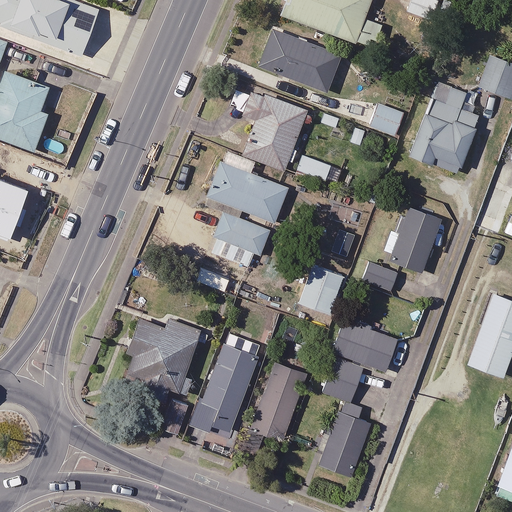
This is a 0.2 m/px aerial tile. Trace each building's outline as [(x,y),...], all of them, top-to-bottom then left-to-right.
[(98,8),(76,0),(0,0),(0,24),(81,54),(98,8)] [(286,0),(282,14),(373,45),(381,23),(364,17),(369,0),(286,0)] [(439,0),(409,0),(406,9),(433,19),(439,0)] [(340,53),(273,28),(259,64),(327,90),(340,53)] [(511,61),(490,53),(478,85),(511,97),(511,61)] [(48,86),(4,70),(0,81),(0,136),(34,149),(48,112),(40,109),(48,86)] [(466,90),(452,85),(445,101),(431,96),(408,152),(457,171),(480,114),(460,106),(466,90)] [(252,93),(236,87),(229,104),(258,115),(244,153),(283,168),(306,108),(253,88),(252,93)] [(402,110),(378,103),(371,125),(395,133),(402,110)] [(330,163),(302,153),(295,173),(323,182),(330,163)] [(244,208),(274,220),(287,187),(222,161),(205,202),(225,210),(210,248),(248,264),(254,250),(261,253),(271,228),(241,216),(244,208)] [(441,216),(409,206),(400,234),(390,230),(383,248),(393,252),(390,259),(422,270),(441,216)] [(396,272),(371,262),(364,278),(390,288),(396,272)] [(345,275),(313,263),(299,300),(331,312),(345,275)] [(511,347),(511,298),(493,291),(467,361),(502,374),(511,347)] [(199,327),(168,318),(166,326),(137,317),(117,381),(164,396),(167,386),(187,391),(191,375),(185,373),(199,327)] [(396,338),(346,317),(333,348),(383,369),(396,338)] [(256,354),(224,343),(198,418),(231,429),(256,354)] [(362,366),(336,356),(324,390),(350,400),(362,366)] [(305,371),(275,360),(252,427),(282,438),(305,371)] [(186,405),(166,398),(157,425),(177,432),(186,405)] [(369,420),(339,410),(320,463),(350,473),(369,420)] [(511,442),(493,494),(511,501),(511,442)]
